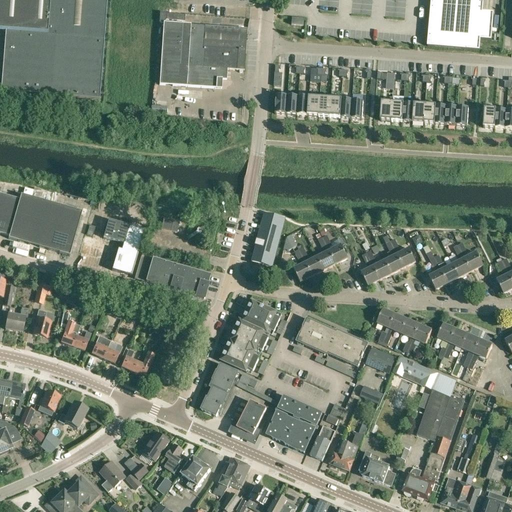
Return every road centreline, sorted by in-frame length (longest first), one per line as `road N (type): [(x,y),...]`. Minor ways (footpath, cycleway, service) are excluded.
road 1 (residential): [(511,305),(268,294),(230,283)]
road 2 (unclassified): [(511,61),(265,44)]
road 3 (unclassified): [(215,320),(0,256)]
road 4 (tertiary): [(373,507),(174,421)]
road 5 (residential): [(0,494),(89,453),(133,403)]
road 6 (tertiary): [(133,403),(0,354)]
road 7 (residential): [(230,283),(256,156)]
